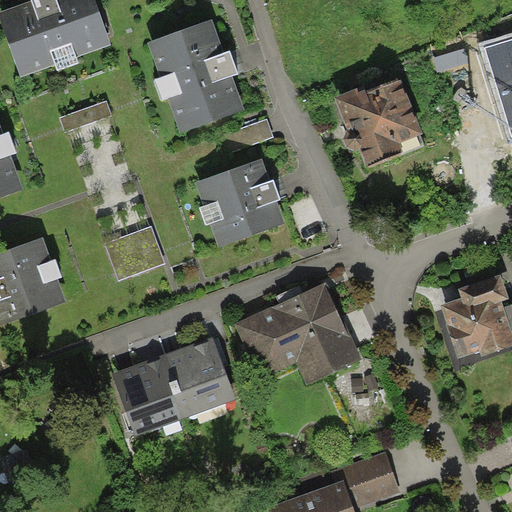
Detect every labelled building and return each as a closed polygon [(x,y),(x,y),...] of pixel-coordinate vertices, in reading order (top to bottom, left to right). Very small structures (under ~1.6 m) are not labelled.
[(31,0),(0,11),(0,21),(20,77),(56,64),(51,51),(71,43),(76,57),(111,44),(94,0),(31,0)] [(212,18),(148,42),(161,78),(175,73),(182,93),(168,98),(181,133),(246,109),(233,75),(238,73),(234,62),(230,51),(225,52),(212,18)] [(511,39),(485,48),(511,136),(511,135),(511,39)] [(465,48),(433,57),(437,72),(469,63),(465,48)] [(358,88),(334,97),(347,130),(345,132),(344,138),(347,148),(356,150),(360,149),(367,168),(424,145),(420,134),(423,133),(399,77),(367,91),(365,88),(359,90),(358,88)] [(106,100),(59,117),(65,132),(111,115),(106,100)] [(0,122),(0,196),(24,188),(11,154),(0,158),(0,134),(4,133),(0,122)] [(263,158),(195,182),(204,206),(218,201),(224,218),(210,223),(219,247),(285,222),(277,200),(281,199),(277,188),(274,180),(271,181),(263,158)] [(165,262),(152,227),(106,244),(119,279),(165,262)] [(43,237),(0,252),(0,323),(1,325),(66,301),(58,278),(44,283),(38,265),(51,260),(43,237)] [(501,274),(458,288),(461,298),(440,305),(458,359),(480,351),(482,356),(511,345),(511,330),(504,307),(502,301),(509,298),(501,274)] [(361,360),(326,283),(234,324),(259,379),(296,363),(307,385),(361,360)] [(175,350),(162,355),(185,417),(236,399),(212,336),(175,350)] [(135,436),(185,417),(162,355),(128,367),(112,373),(135,436)] [(339,467),(344,480),(353,507),(400,490),(386,450),(339,467)] [(344,480),(269,506),(271,511),(355,511),(353,507),(344,480)]
